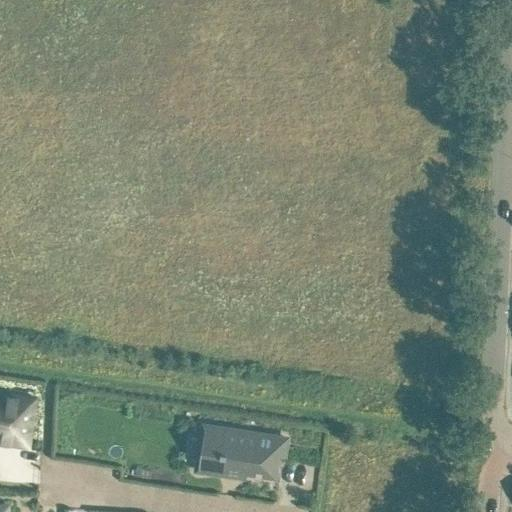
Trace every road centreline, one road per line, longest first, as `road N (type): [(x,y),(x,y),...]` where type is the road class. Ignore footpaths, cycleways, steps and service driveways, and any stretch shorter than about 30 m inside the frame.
road 1 (residential): [(500,441),(509,0)]
road 2 (residential): [(262,511),(42,479)]
